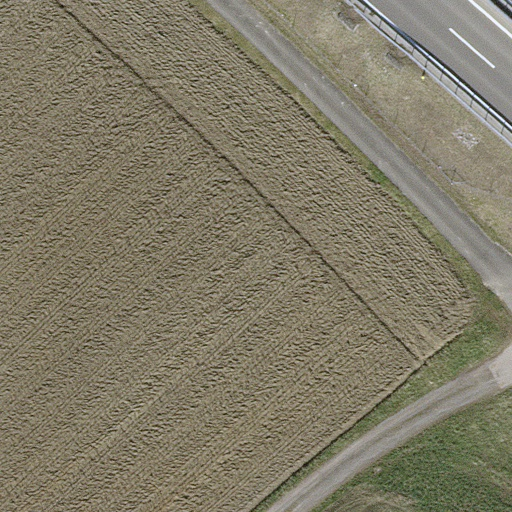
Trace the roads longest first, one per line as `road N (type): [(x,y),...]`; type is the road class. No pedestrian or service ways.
road 1 (track): [(511,279),(226,0)]
road 2 (track): [(296,511),(440,404),(511,369)]
road 3 (trunk): [(418,0),(511,82)]
